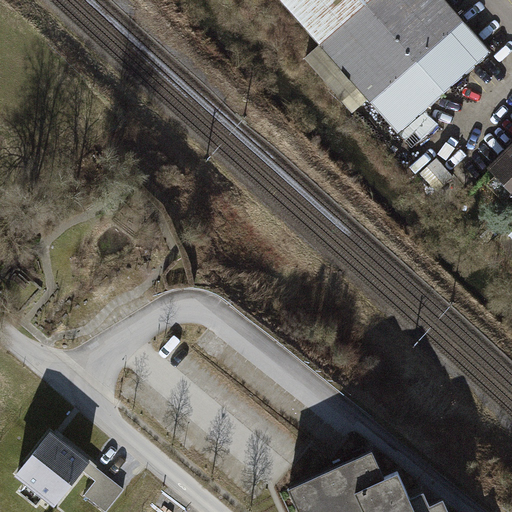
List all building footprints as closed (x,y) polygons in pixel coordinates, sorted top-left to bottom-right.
[(280,0),(320,45),(370,0),(280,0)] [(490,52),(443,0),(370,0),(320,45),(398,133),(490,52)] [(508,215),(511,210),(511,142),(474,182),(508,215)] [(511,232),(499,243),(511,257),(511,232)] [(22,475),(57,502),(91,463),(54,436),(22,475)] [(286,511),(440,511),(432,493),(402,507),(382,463),(371,468),(360,445),(274,485),(286,511)] [(34,511),(14,499),(6,511),(34,511)]
